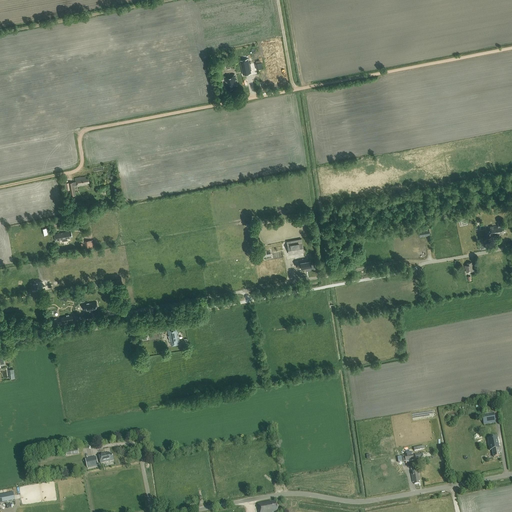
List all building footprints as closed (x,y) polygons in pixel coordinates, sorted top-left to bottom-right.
[(265,70),(276,68),(273,54),(263,56),(265,70)] [(240,60),(243,75),(250,73),(247,59),(240,60)] [(232,86),(237,85),(234,74),(224,76),(225,85),(227,85),(228,89),(232,88),(232,86)] [(86,183),(89,182),(88,178),(85,179),(85,177),(75,179),(75,182),(65,184),(66,191),(70,190),(71,196),(75,195),(73,186),(76,186),(87,184),(86,183)] [(503,227),(502,227),(501,222),(497,223),(497,226),(488,227),(488,228),(486,228),(487,236),(502,234),(502,232),(504,231),(503,227)] [(430,235),(429,228),(419,230),(420,237),(430,235)] [(70,237),(72,236),(71,232),(69,232),(69,231),(53,234),(55,241),(62,240),(62,241),(67,240),(67,239),(70,238),(70,237)] [(486,237),(480,238),(481,249),(488,248),(486,237)] [(303,251),(304,251),(302,242),(301,242),(288,245),(289,253),(303,251)] [(305,260),(295,261),(296,266),(301,266),(301,269),(306,268),(306,271),(309,271),(316,270),(315,263),(314,263),(311,264),(310,260),(306,261),(306,259),(305,260)] [(473,267),(472,262),(466,263),(467,265),(465,266),(465,269),(466,269),(467,272),(475,271),(474,266),(473,267)] [(86,312),(89,312),(92,311),(97,310),(96,302),(85,303),(85,305),(83,305),(83,310),(86,309),(86,312)] [(148,330),(164,328),(163,321),(147,324),(148,330)] [(179,341),(178,337),(177,326),(167,328),(168,338),(169,338),(169,341),(169,343),(170,343),(171,345),(178,344),(178,341),(179,341)] [(495,423),(494,413),(482,415),(483,425),(495,423)] [(491,446),(489,446),(490,451),(492,450),(494,458),(500,457),(498,449),(499,449),(497,439),(490,440),(491,446)] [(113,460),(112,454),(108,454),(108,452),(98,454),(100,463),(113,460)] [(85,459),(87,468),(98,466),(96,457),(85,459)] [(191,460),(180,462),(183,473),(193,471),(191,460)] [(413,468),(413,470),(410,471),(413,483),(414,482),(414,485),(419,484),(419,482),(420,481),(418,469),(416,470),(416,467),(413,468)] [(230,479),(231,488),(245,485),(243,477),(230,479)] [(62,486),(15,493),(16,504),(63,497),(62,486)] [(0,495),(0,503),(14,501),(13,493),(0,495)] [(277,508),(277,507),(277,505),(276,505),(275,501),(270,502),(270,501),(258,504),(259,511),(275,511),(277,511),(277,508)]
